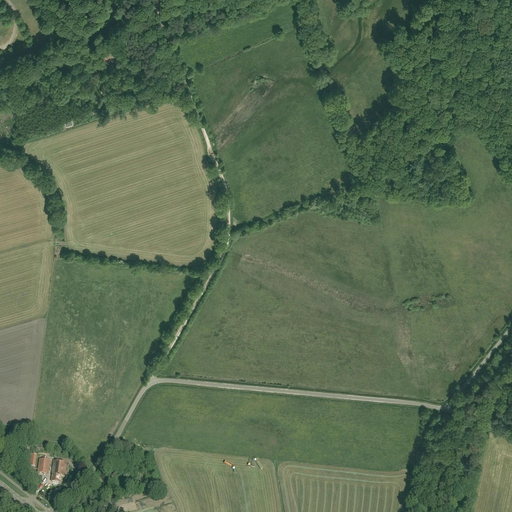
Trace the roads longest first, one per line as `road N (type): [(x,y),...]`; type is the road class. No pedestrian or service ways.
road 1 (unclassified): [(49,511),(103,459),(154,382),(445,410)]
road 2 (track): [(149,385),(214,269),(227,223),(223,185),(149,6)]
